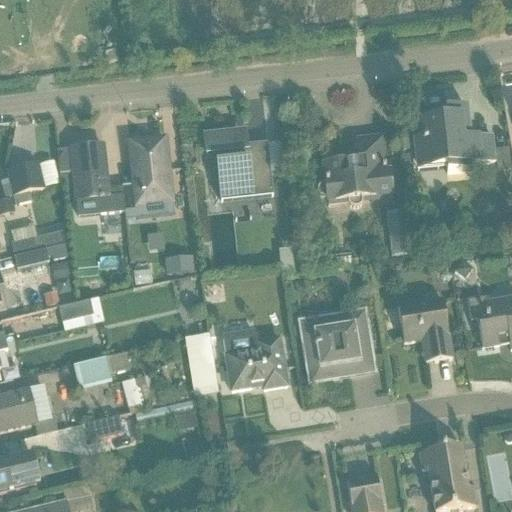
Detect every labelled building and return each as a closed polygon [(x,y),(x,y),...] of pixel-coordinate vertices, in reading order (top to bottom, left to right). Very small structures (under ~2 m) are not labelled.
[(467,168),(493,166),(490,139),(467,141),(464,109),(435,112),(436,122),(415,124),(417,143),(408,144),(411,180),(468,174),(467,168)] [(207,205),(247,200),(240,133),(200,137),(207,205)] [(320,209),(387,203),(382,139),(346,142),(348,162),(316,165),(320,209)] [(129,212),(170,208),(163,141),(122,146),(129,212)] [(68,207),(106,203),(101,147),(64,150),(68,207)] [(423,264),(423,219),(403,219),(403,264),(423,264)] [(24,238),(28,252),(53,246),(49,231),(24,238)] [(311,282),(310,256),(295,257),(296,283),(311,282)] [(63,259),(29,266),(34,290),(67,284),(63,259)] [(358,276),(371,273),(368,260),(354,264),(358,276)] [(182,282),(210,281),(209,266),(182,267),(182,282)] [(147,276),(150,293),(167,290),(164,273),(147,276)] [(186,294),(75,310),(79,338),(191,322),(186,294)] [(478,358),(511,352),(511,300),(469,309),(478,358)] [(73,301),(59,302),(60,318),(74,317),(73,301)] [(452,365),(442,302),(392,310),(399,350),(415,347),(419,371),(452,365)] [(303,391),(372,381),(363,316),(294,326),(303,391)] [(258,398),(284,394),(275,343),(253,347),(251,337),(216,343),(225,399),(257,394),(258,398)] [(215,398),(206,339),(180,342),(191,401),(215,398)] [(127,375),(124,357),(106,361),(69,371),(79,394),(109,385),(109,379),(127,375)] [(0,437),(33,429),(24,395),(0,401),(0,437)] [(193,405),(132,419),(134,428),(196,415),(193,405)] [(191,418),(172,422),(177,437),(196,433),(191,418)] [(115,421),(84,428),(88,446),(120,439),(115,421)] [(423,511),(463,511),(471,511),(458,446),(413,455),(423,511)] [(0,492),(33,483),(25,454),(0,461),(0,492)] [(345,511),(378,511),(369,462),(337,468),(345,511)]
